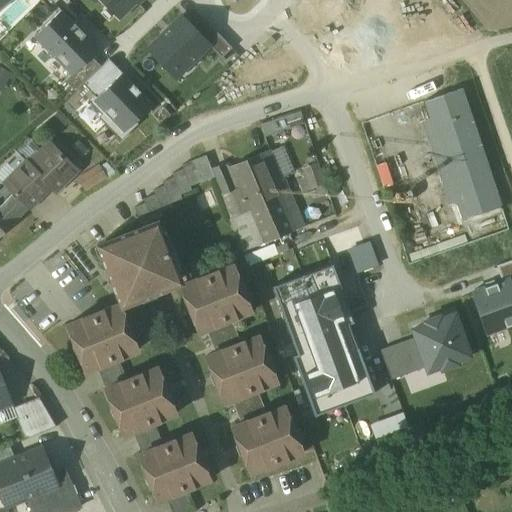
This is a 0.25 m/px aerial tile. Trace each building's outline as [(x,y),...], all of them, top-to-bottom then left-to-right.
[(0,0),(0,10),(10,0),(0,0)] [(101,0),(119,18),(135,2),(137,4),(140,0),(101,0)] [(98,49),(61,11),(33,38),(70,75),(71,76),(90,57),(98,49)] [(147,50),(175,79),(209,46),(210,45),(192,27),(182,16),(147,50)] [(202,18),(192,27),(210,45),(209,46),(221,59),(232,48),(202,18)] [(100,67),(90,57),(71,76),(70,75),(64,81),(74,92),(82,84),(100,67)] [(82,84),(93,95),(96,98),(121,73),(108,59),(100,67),(82,84)] [(0,66),(0,86),(3,88),(9,70),(0,66)] [(96,98),(93,95),(87,101),(100,115),(98,118),(120,141),(138,124),(135,121),(152,105),(121,73),(96,98)] [(500,205),(462,89),(423,102),(462,219),(500,205)] [(265,134),(302,127),(299,112),(262,120),(265,134)] [(48,146),(29,164),(51,186),(56,181),(61,186),(77,171),(54,148),(52,150),(48,146)] [(271,153),(233,168),(249,212),(229,219),(241,250),(294,230),(281,197),(286,195),(271,153)] [(29,164),(20,156),(10,166),(16,172),(4,183),(29,208),(51,186),(29,164)] [(201,182),(194,163),(183,167),(184,171),(190,186),(201,182)] [(98,167),(76,181),(85,190),(105,178),(98,167)] [(184,171),(173,175),(175,180),(181,195),(192,191),(190,186),(184,171)] [(175,180),(164,184),(164,187),(171,203),(182,199),(181,195),(175,180)] [(29,208),(4,183),(3,184),(6,187),(0,193),(0,207),(14,221),(15,222),(29,208)] [(164,187),(153,191),(155,195),(161,211),(172,207),(171,203),(164,187)] [(155,195),(144,199),(146,204),(152,220),(163,216),(161,211),(155,195)] [(146,204),(135,208),(143,229),(154,224),(152,220),(146,204)] [(0,207),(0,235),(14,221),(0,207)] [(143,229),(100,246),(123,303),(178,281),(174,271),(180,269),(165,231),(159,234),(155,224),(143,229)] [(348,258),(272,286),(297,355),(292,357),(314,416),(373,394),(352,336),(357,334),(349,313),(366,307),(348,258)] [(509,279),(511,288),(511,260),(496,267),(501,282),(509,279)] [(233,265),(181,285),(199,331),(206,328),(231,319),(251,311),(233,265)] [(511,288),(509,279),(501,282),(471,293),(486,335),(511,325),(511,288)] [(119,305),(67,325),(85,370),(97,366),(118,357),(137,350),(119,305)] [(427,371),(441,366),(442,370),(456,364),(455,361),(468,356),(453,315),(440,320),(439,317),(424,322),(425,325),(412,330),(415,337),(426,367),(427,371)] [(231,319),(206,328),(216,352),(241,342),(231,319)] [(216,352),(207,356),(225,402),(232,399),(257,389),(277,381),(259,335),(241,342),(216,352)] [(426,367),(415,337),(379,350),(390,380),(426,367)] [(118,357),(97,366),(106,388),(127,380),(118,357)] [(127,380),(106,388),(124,434),(134,431),(154,423),(176,414),(158,368),(127,380)] [(0,376),(0,407),(11,403),(0,376)] [(257,389),(232,399),(241,421),(266,412),(257,389)] [(39,398),(12,408),(25,440),(56,427),(39,398)] [(241,421),(232,425),(249,471),(302,452),(284,405),(266,412),(241,421)] [(154,423),(134,431),(142,453),(163,445),(154,423)] [(142,453),(140,454),(158,500),(166,497),(187,489),(210,480),(191,434),(163,445),(142,453)] [(15,458),(0,464),(0,493),(6,508),(27,500),(59,486),(58,484),(42,447),(15,458)] [(10,447),(0,450),(0,464),(15,458),(10,447)] [(59,486),(27,500),(31,511),(71,511),(79,509),(67,480),(58,484),(59,486)] [(187,489),(166,497),(171,511),(190,511),(195,510),(187,489)]
